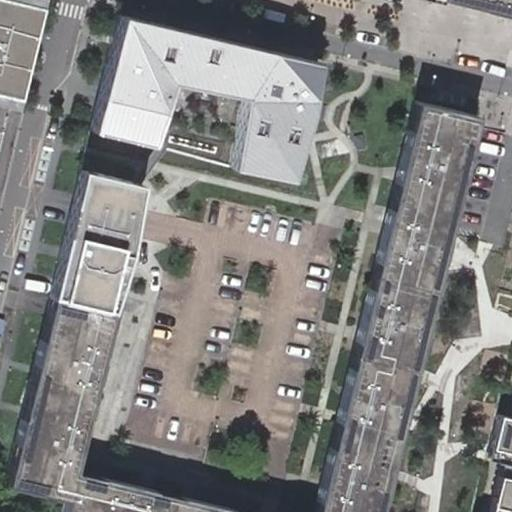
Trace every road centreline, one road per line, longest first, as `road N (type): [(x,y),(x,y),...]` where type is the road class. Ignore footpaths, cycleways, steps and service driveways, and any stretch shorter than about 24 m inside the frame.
road 1 (residential): [(511,86),(147,0)]
road 2 (residential): [(0,259),(71,0)]
